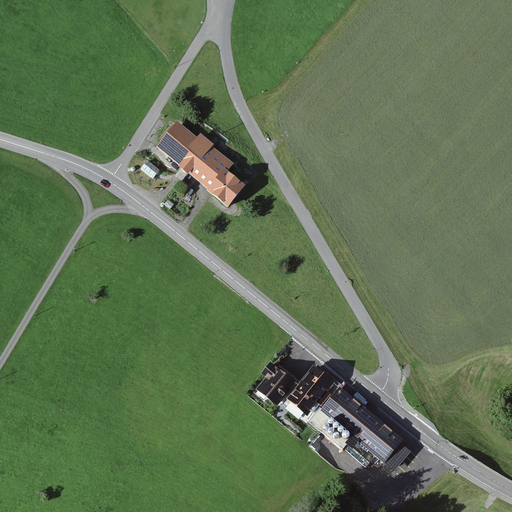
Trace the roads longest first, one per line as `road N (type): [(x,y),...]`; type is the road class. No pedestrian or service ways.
road 1 (tertiary): [(221,18),(245,115),(388,361),(377,396)]
road 2 (secondary): [(149,210),(377,396)]
road 3 (unclassified): [(107,180),(221,18)]
road 4 (unclassified): [(90,215),(0,366)]
road 5 (secondary): [(377,396),(511,491)]
